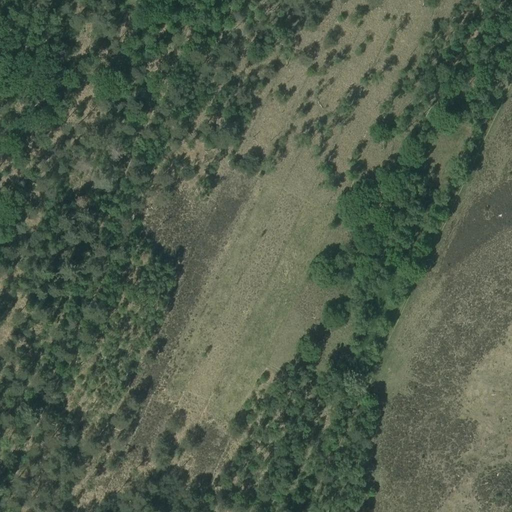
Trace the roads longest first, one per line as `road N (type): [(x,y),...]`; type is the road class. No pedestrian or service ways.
road 1 (track): [(228,0),(0,503)]
road 2 (track): [(511,77),(296,511)]
